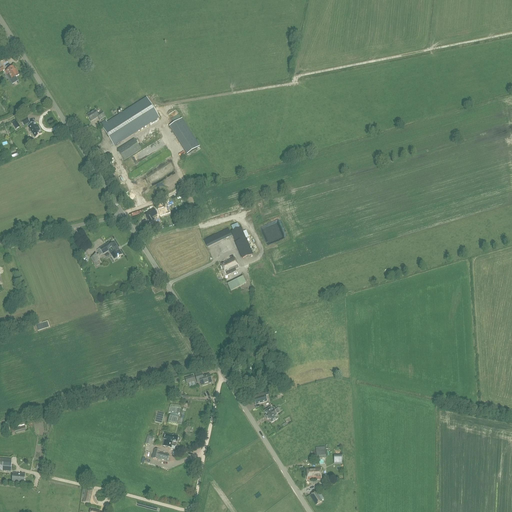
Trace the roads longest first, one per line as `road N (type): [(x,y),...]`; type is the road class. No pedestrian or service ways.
road 1 (track): [(174,102),(511,32)]
road 2 (unclassified): [(122,214),(0,18)]
road 3 (unclassified): [(222,374),(122,214)]
road 4 (unclassified): [(309,511),(222,374)]
road 5 (unclassified): [(188,508),(222,374)]
road 6 (unclassified): [(0,242),(122,214)]
